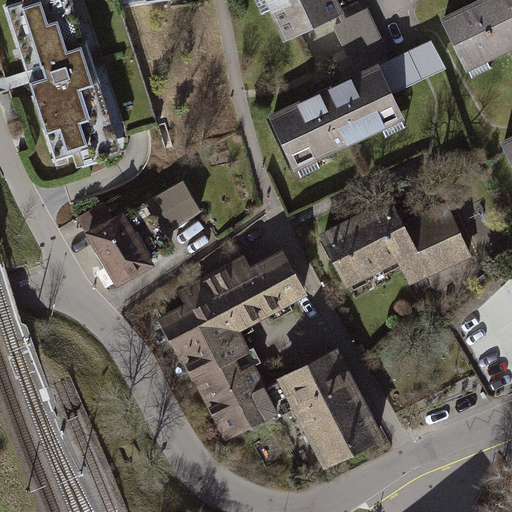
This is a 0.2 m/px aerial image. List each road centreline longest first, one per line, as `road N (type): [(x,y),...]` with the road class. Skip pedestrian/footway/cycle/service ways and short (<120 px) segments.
road 1 (residential): [(511,416),(397,461),(319,507),(259,504),(207,477),(135,359),(72,284)]
road 2 (residential): [(72,284),(0,134)]
